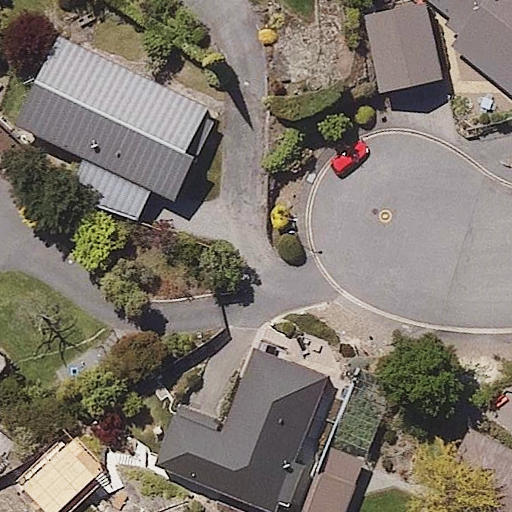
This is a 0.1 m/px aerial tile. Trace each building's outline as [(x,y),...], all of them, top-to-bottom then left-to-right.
[(425,0),(407,0),(359,9),(375,91),(441,79),(425,0)] [(474,45),(463,59),(511,97),(511,0),(454,0),(463,6),(448,24),(474,45)] [(20,125),(92,158),(74,196),(138,226),(155,188),(177,197),(218,108),(62,35),(20,125)] [(196,404),(168,475),(260,511),(295,511),(316,460),(301,454),(334,369),(269,343),(238,421),(196,404)] [(511,511),(511,448),(478,430),(434,511),(511,511)] [(352,511),(376,455),(338,439),(307,511),(352,511)]
